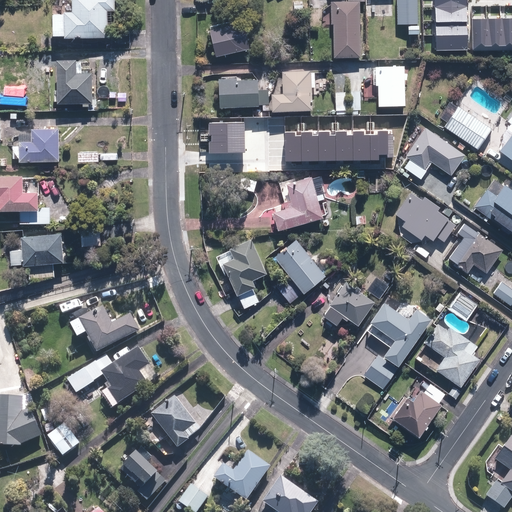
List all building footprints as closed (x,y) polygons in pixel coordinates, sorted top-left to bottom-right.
[(117,0),(76,0),(76,9),(68,9),(69,36),(111,36),(110,9),(118,9),(117,0)] [(304,0),(303,0),(293,0),(293,9),(289,8),(288,23),(302,24),(304,0)] [(416,0),(398,0),(398,23),(417,23),(416,0)] [(361,1),(336,1),(336,56),(362,56),(361,1)] [(204,3),(203,13),(224,14),(224,4),(204,3)] [(321,4),(311,4),(310,29),(321,29),(321,4)] [(436,7),(436,22),(467,21),(467,7),(436,7)] [(511,18),(500,19),(501,50),(511,49),(511,18)] [(486,19),(472,19),(473,51),(487,50),(486,19)] [(500,19),(487,19),(486,19),(487,50),(501,50),(500,19)] [(436,22),(436,36),(468,36),(467,21),(436,22)] [(244,23),(213,30),(219,54),(249,46),(244,23)] [(436,50),(468,50),(468,36),(436,36),(436,50)] [(80,58),(60,59),(61,102),(95,101),(95,71),(80,72),(80,58)] [(406,66),(381,66),(381,104),(406,103),(406,66)] [(311,72),(286,72),(286,93),(275,93),(275,108),(312,107),(311,72)] [(237,80),(220,80),(221,108),(258,108),(258,82),(237,82),(237,80)] [(19,92),(0,91),(0,107),(18,109),(19,92)] [(347,110),(347,91),(336,91),(335,110),(347,110)] [(351,91),(351,110),(362,110),(362,91),(351,91)] [(492,128),(460,106),(447,126),(479,147),(492,128)] [(388,114),(378,114),(378,125),(388,125),(388,114)] [(244,123),(209,124),(209,139),(245,138),(244,123)] [(61,127),(35,127),(35,140),(22,140),(22,160),(62,160),(61,127)] [(466,154),(429,128),(402,164),(420,177),(433,160),(452,174),(466,154)] [(378,135),(370,135),(370,160),(379,160),(379,155),(388,155),(388,131),(378,131),(378,135)] [(285,133),(286,162),(301,161),(301,136),(295,136),(294,132),(285,133)] [(301,136),(301,161),(319,161),(318,136),(312,136),(312,132),(301,132),(301,136)] [(318,136),(319,161),(336,161),(336,136),(330,136),(330,132),(318,132),(318,136)] [(336,136),(336,161),(353,161),(353,135),(347,136),(347,132),(336,132),(336,136)] [(353,135),(353,161),(370,160),(370,135),(364,135),(364,132),(353,132),(353,135)] [(511,137),(503,149),(511,156),(511,137)] [(245,138),(209,139),(209,153),(245,153),(245,138)] [(101,152),(79,151),(79,161),(101,162),(101,152)] [(27,173),(0,173),(0,194),(2,195),(2,208),(22,208),(42,208),(42,206),(42,190),(27,190),(27,173)] [(256,192),(257,177),(247,176),(246,191),(256,192)] [(313,177),(283,185),(288,208),(279,210),(282,226),(323,216),(313,177)] [(511,185),(507,182),(497,195),(489,190),(477,206),(495,218),(496,216),(511,226),(511,185)] [(424,201),(413,193),(399,211),(409,218),(405,224),(422,237),(426,231),(435,237),(437,234),(444,239),(456,223),(437,210),(439,207),(426,198),(424,201)] [(52,222),(52,206),(42,206),(42,208),(22,208),(22,223),(52,222)] [(102,226),(82,226),(82,245),(102,245),(102,226)] [(502,248),(477,230),(455,261),(468,270),(474,261),(487,270),(502,248)] [(64,232),(23,237),(26,265),(67,260),(64,232)] [(299,238),(278,255),(293,275),(281,284),(293,300),(327,274),(299,238)] [(238,257),(227,261),(244,304),(259,298),(254,287),(256,286),(253,278),(266,272),(252,239),(233,247),(238,257)] [(388,286),(377,278),(370,288),(380,296),(388,286)] [(375,301),(347,282),(325,313),(338,322),(345,312),(359,322),(375,301)] [(511,289),(502,283),(494,293),(511,305),(511,303),(511,289)] [(478,304),(461,292),(451,307),(467,319),(478,304)] [(411,319),(387,301),(373,319),(398,338),(386,353),(399,363),(430,321),(417,311),(411,319)] [(105,307),(75,322),(81,333),(89,328),(100,349),(139,329),(133,317),(114,326),(105,307)] [(475,350),(440,324),(429,339),(448,353),(438,366),(461,383),(479,359),(472,353),(475,350)] [(107,356),(72,379),(79,389),(105,371),(115,386),(105,393),(113,404),(157,375),(148,363),(139,349),(114,366),(107,356)] [(396,370),(378,357),(365,374),(384,387),(396,370)] [(416,401),(410,397),(397,414),(420,431),(440,405),(423,392),(416,401)] [(0,394),(0,445),(22,447),(22,442),(42,434),(31,409),(24,412),(25,395),(0,394)] [(198,423),(177,396),(154,414),(180,447),(191,439),(186,432),(198,423)] [(64,425),(50,435),(64,453),(78,442),(64,425)] [(511,436),(498,457),(511,467),(511,472),(503,485),(499,482),(490,495),(503,504),(511,491),(511,436)] [(143,447),(123,468),(143,487),(139,491),(147,498),(166,479),(147,460),(151,455),(143,447)] [(273,466),(251,450),(237,471),(227,464),(217,477),(250,500),(273,466)] [(314,511),(321,502),(284,476),(267,502),(282,511),(314,511)] [(199,511),(210,496),(193,484),(180,502),(195,511),(199,511)]
